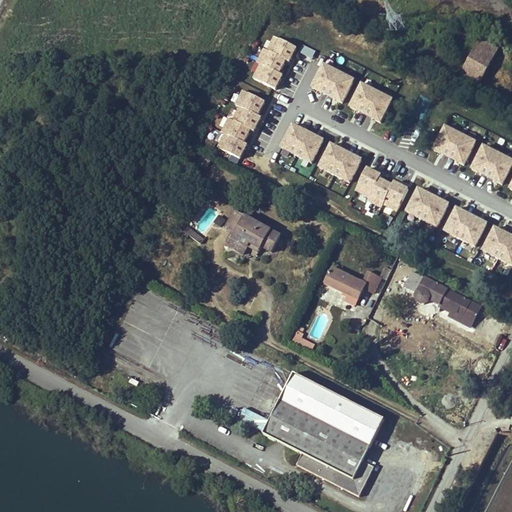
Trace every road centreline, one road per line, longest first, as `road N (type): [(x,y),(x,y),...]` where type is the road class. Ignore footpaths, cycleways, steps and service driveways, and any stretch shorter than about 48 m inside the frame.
road 1 (residential): [(0,357),(295,511)]
road 2 (unknown): [(172,411),(363,504),(388,499),(408,457)]
road 3 (unknown): [(511,216),(283,98)]
road 4 (unclassified): [(469,442),(273,343)]
road 5 (unknown): [(413,414),(379,347),(395,292)]
